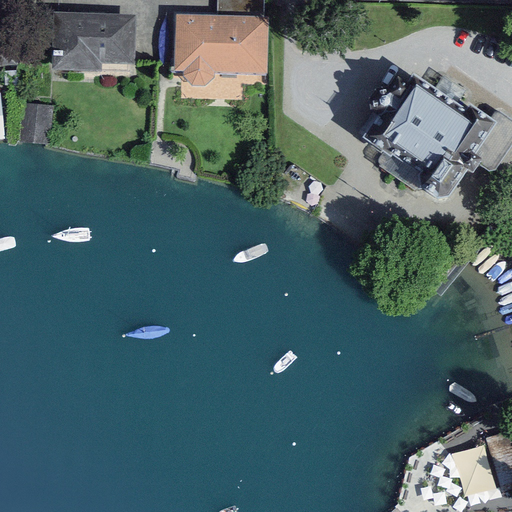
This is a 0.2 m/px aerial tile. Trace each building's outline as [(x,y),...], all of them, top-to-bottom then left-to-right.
[(206,89),(215,79),(215,75),(268,76),(270,20),(264,20),(264,0),(217,0),(217,19),(176,18),(175,74),(184,74),(184,78),(193,88),(206,89)] [(135,68),(136,17),(53,15),(51,73),(102,74),(102,67),(135,68)] [(0,66),(18,66),(15,17),(0,17),(0,66)] [(17,93),(17,72),(5,72),(5,86),(11,86),(11,93),(17,93)] [(373,90),(366,100),(369,113),(376,118),(362,139),(382,152),(374,164),(417,192),(420,186),(438,198),(446,197),(463,170),(471,175),(478,165),(488,172),(495,171),(511,144),(511,119),(501,112),(492,113),(489,118),(468,105),(464,111),(455,105),(465,91),(443,76),(434,91),(411,76),(405,85),(396,78),(388,89),(385,88),(373,90)] [(25,103),(20,141),(52,145),(56,107),(25,103)] [(502,492),(511,489),(511,430),(486,439),(502,492)]
